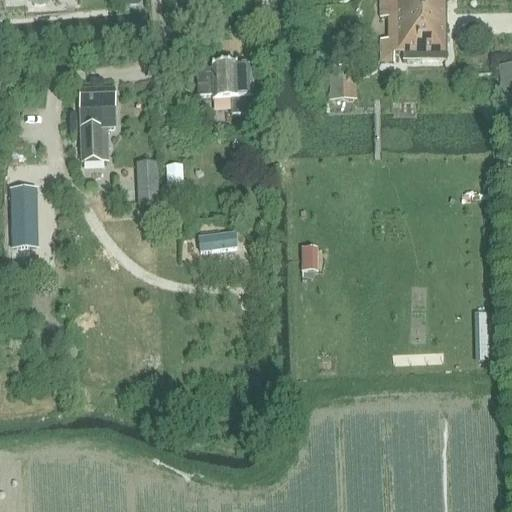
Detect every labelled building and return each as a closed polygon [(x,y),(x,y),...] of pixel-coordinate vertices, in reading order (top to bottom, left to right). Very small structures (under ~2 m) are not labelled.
[(445,62),(444,0),(379,0),(380,20),(386,20),(386,42),(380,42),(380,63),(384,63),(392,63),(392,56),(401,56),(401,63),(445,62)] [(457,32),(503,31),(502,12),(456,14),(457,32)] [(212,102),(231,101),(231,117),(252,116),(250,67),(236,68),(236,67),(211,69),(211,72),(196,73),(197,100),(212,99),(212,102)] [(329,104),(355,102),(354,69),(329,70),(329,104)] [(60,111),(59,86),(42,87),(43,112),(60,111)] [(112,92),(78,93),(79,119),(99,118),(99,112),(113,112),(112,92)] [(53,149),(54,128),(41,127),(41,149),(53,149)] [(108,166),(107,129),(79,130),(80,167),(108,166)] [(25,191),(24,165),(10,166),(11,192),(25,191)] [(49,195),(60,195),(61,179),(49,179),(49,195)] [(33,219),(33,197),(10,197),(11,219),(33,219)] [(200,245),(223,244),(222,234),(200,235),(200,245)] [(199,240),(189,240),(190,264),(222,263),(222,246),(199,247),(199,240)] [(298,281),(315,280),(315,254),(297,254),(298,281)] [(493,317),(476,317),(477,333),(494,333),(493,317)]
